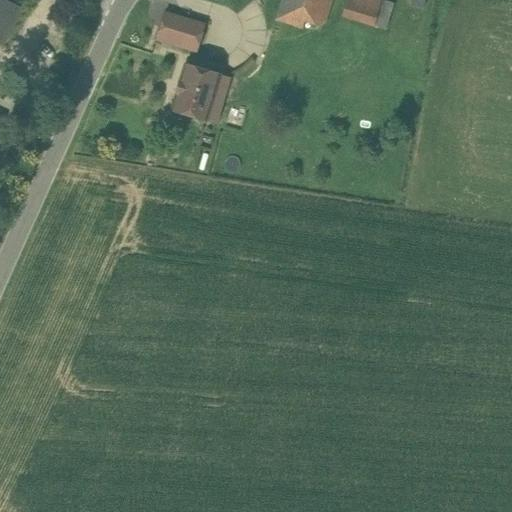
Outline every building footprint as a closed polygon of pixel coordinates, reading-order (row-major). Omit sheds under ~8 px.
[(0,0),(0,40),(4,43),(21,8),(6,0),(0,0)] [(282,0),(276,19),(304,28),(307,17),(324,22),(331,0),(282,0)] [(381,0),(347,0),(343,16),(374,25),(381,0)] [(394,1),(389,0),(381,0),(374,25),(385,29),(394,1)] [(205,23),(165,11),(156,39),(197,52),(205,23)] [(221,74),(185,63),(172,109),(207,120),(207,119),(221,74)] [(221,74),(207,119),(217,122),(231,77),(221,74)]
